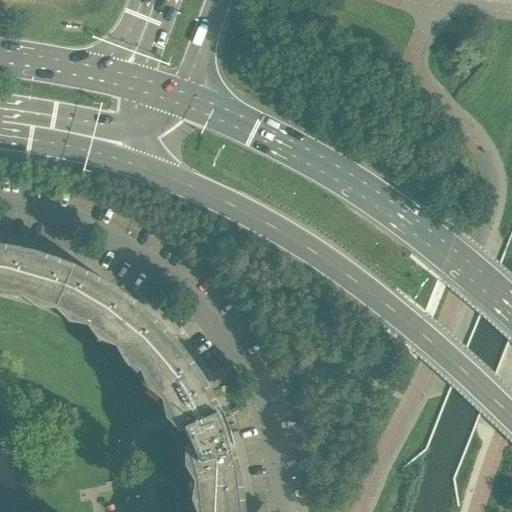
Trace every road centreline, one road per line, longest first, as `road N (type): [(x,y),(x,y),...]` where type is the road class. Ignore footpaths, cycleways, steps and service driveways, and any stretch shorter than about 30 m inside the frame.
road 1 (primary): [(132,157),(237,207),(350,278),(511,417)]
road 2 (residential): [(276,511),(267,431),(251,385),(211,322),(98,233),(0,204)]
road 3 (primary): [(511,315),(352,190),(182,104)]
road 4 (primary): [(0,124),(132,157)]
road 5 (primary): [(123,83),(0,59)]
